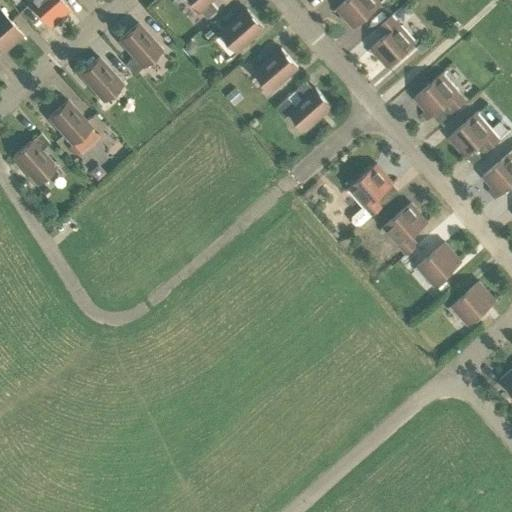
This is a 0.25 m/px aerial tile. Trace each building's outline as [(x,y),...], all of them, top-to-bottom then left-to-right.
[(28,0),(50,25),(68,10),(72,14),(73,13),(61,0),(28,0)] [(211,0),(192,0),(201,9),(208,17),(218,8),(211,1),(211,0)] [(338,8),(354,27),(384,0),(382,0),(380,2),(378,0),(345,0),(333,11),(334,12),(338,8)] [(0,47),(3,51),(21,35),(25,39),(26,38),(0,8),(0,47)] [(264,27),(248,8),(220,32),(237,51),(264,27)] [(372,48),(388,66),(420,38),(419,37),(415,41),(392,15),(381,24),(388,32),(367,50),(368,51),(372,48)] [(135,72),(142,66),(143,66),(162,50),(138,23),(119,39),(134,56),(126,63),(135,72)] [(209,38),(215,33),(211,29),(206,34),(209,38)] [(422,53),(428,48),(423,42),(417,47),(422,53)] [(298,67),(282,47),(254,71),(271,90),(298,67)] [(99,57),(80,73),(103,101),(122,84),(99,57)] [(455,109),(466,100),(443,74),(447,70),(446,69),(415,97),(426,109),(422,113),(427,119),(448,101),(455,109)] [(305,130),(332,106),(316,87),(313,89),(306,81),(277,107),(285,116),(289,111),(305,130)] [(236,87),(227,95),(235,104),(244,97),(236,87)] [(67,100),(48,116),(72,144),(91,127),(67,100)] [(461,159),(477,145),(482,141),(489,148),(500,139),(477,113),(481,109),(480,108),(449,136),(465,154),(460,158),(461,159)] [(41,149),(50,142),(40,132),(13,155),(37,183),(56,166),(41,149)] [(511,149),(483,175),(493,186),(489,190),(495,198),(511,183),(511,149)] [(397,177),(392,181),(377,163),(345,190),(346,191),(350,188),(365,204),(352,215),(352,220),(355,224),(360,224),(384,203),(378,196),(398,178),(397,177)] [(380,231),(384,227),(400,245),(407,253),(418,243),(412,235),(432,218),(431,217),(427,220),(411,202),(379,230),(380,231)] [(465,256),(461,260),(445,241),(413,269),(414,270),(419,266),(434,284),(466,257),(465,256)] [(499,295),(495,299),(479,281),(447,308),(448,309),(453,305),(468,324),(500,296),(499,295)]
